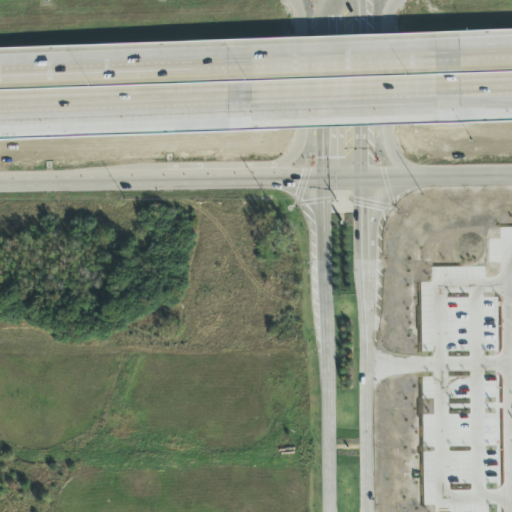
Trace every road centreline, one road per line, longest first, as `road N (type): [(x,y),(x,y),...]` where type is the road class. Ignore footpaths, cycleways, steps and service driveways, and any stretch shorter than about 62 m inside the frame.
road 1 (secondary): [(321,183),(327,511)]
road 2 (primary): [(223,180),(511,177)]
road 3 (secondary): [(365,511),(359,261)]
road 4 (motorway): [(0,105),(241,95)]
road 5 (motorway): [(240,72),(0,81)]
road 6 (motorway): [(241,95),(453,90)]
road 7 (primary): [(398,0),(383,35),(388,144),(426,182)]
road 8 (motorway): [(437,64),(240,72)]
road 9 (primary): [(268,171),(295,160),(303,143),(295,0)]
road 10 (secondary): [(359,184),(359,0)]
road 11 (secondary): [(319,0),(321,183)]
road 12 (primary): [(0,182),(172,181)]
